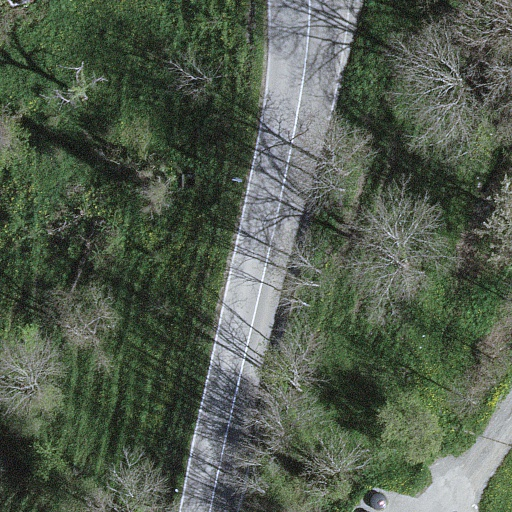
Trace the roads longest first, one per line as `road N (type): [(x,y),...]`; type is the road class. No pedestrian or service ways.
road 1 (tertiary): [(309,0),(303,90),(209,511)]
road 2 (unclassified): [(511,379),(453,453),(431,511)]
